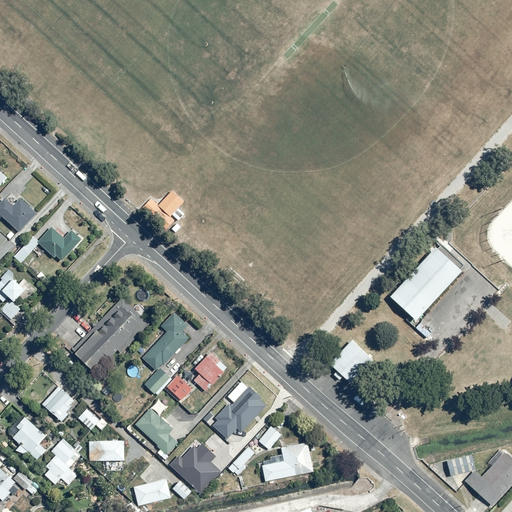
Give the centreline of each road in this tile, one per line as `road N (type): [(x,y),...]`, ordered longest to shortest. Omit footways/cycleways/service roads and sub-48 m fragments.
road 1 (tertiary): [(135,231),(444,511)]
road 2 (residential): [(135,231),(0,379)]
road 3 (tertiary): [(0,108),(135,231)]
